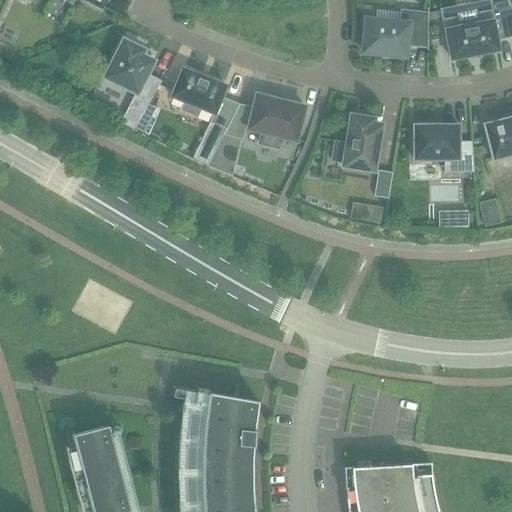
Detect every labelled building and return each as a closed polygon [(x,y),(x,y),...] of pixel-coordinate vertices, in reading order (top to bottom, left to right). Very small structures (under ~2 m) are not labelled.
[(74,0),(86,0),(101,8),(106,0),(66,0),(72,3),(74,0)] [(363,52),(405,57),(406,42),(427,44),(426,51),(428,51),(428,8),(427,8),(427,16),(400,13),(399,24),(366,20),(363,52)] [(511,36),(511,8),(491,13),(493,21),(445,30),(451,60),(499,51),(496,39),(511,36)] [(124,41),(105,78),(136,93),(130,106),(120,124),(133,130),(143,113),(161,82),(147,74),(153,62),(141,56),(144,51),(139,49),(141,45),(129,39),(127,43),(124,41)] [(210,123),(226,130),(238,107),(239,105),(222,98),(226,86),(182,69),(171,97),(185,103),(182,110),(197,116),(200,109),(213,114),(210,123)] [(238,107),(226,130),(224,135),(241,140),(243,140),(246,128),(248,129),(250,130),(294,141),(296,141),(296,140),(296,139),(303,109),(304,109),(304,107),(302,107),(286,103),(275,100),(258,96),(256,95),(256,97),(252,111),(238,107)] [(344,166),(373,171),(376,157),(378,157),(379,151),(377,150),(381,126),(372,125),(373,120),(352,117),(347,144),(334,142),(333,143),(334,143),(331,161),(344,164),(344,166)] [(141,118),(136,129),(147,135),(152,123),(141,118)] [(486,124),(484,125),(484,127),(485,127),(493,158),(492,159),(493,161),(495,160),(511,155),(511,118),(486,125),(486,124)] [(444,160),(444,173),(474,173),(472,142),(458,142),(458,128),(458,126),(456,126),(428,126),(428,123),(418,123),(418,126),(414,126),(414,128),(414,158),(414,161),(417,160),(417,164),(431,164),(431,160),(444,160)] [(224,135),(208,166),(220,171),(232,176),(241,140),(224,135)] [(402,186),(405,167),(394,166),(392,184),(402,186)] [(374,197),(388,199),(392,173),(378,171),(374,197)] [(495,200),(480,204),(486,228),(501,224),(495,200)] [(477,202),(459,201),(458,215),(476,216),(477,202)] [(253,511),(252,488),(252,460),(254,431),(258,402),(197,391),(195,403),(193,403),(190,403),(190,400),(189,400),(187,417),(186,424),(184,452),(184,457),(184,491),(185,511),(253,511)] [(67,447),(66,448),(69,465),(71,474),(74,484),(76,493),(82,511),(83,511),(80,503),(89,500),(92,510),(92,511),(130,511),(111,437),(108,426),(74,435),(74,433),(73,431),(71,431),(75,447),(78,457),(69,459),(67,449),(67,447)] [(438,511),(438,508),(435,496),(433,484),(432,476),(431,464),(418,465),(359,468),(359,467),(344,468),(345,490),(352,489),(353,503),(353,511),(438,511)]
